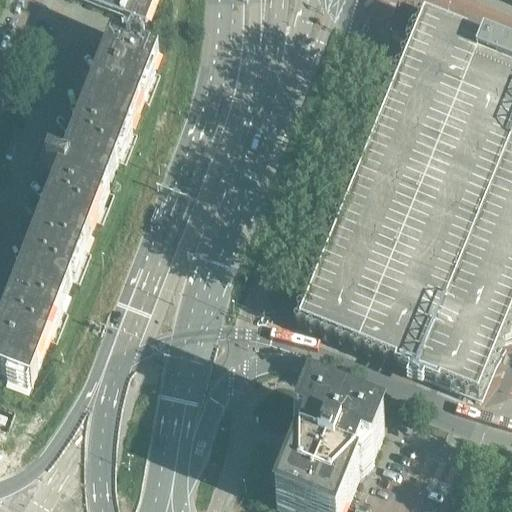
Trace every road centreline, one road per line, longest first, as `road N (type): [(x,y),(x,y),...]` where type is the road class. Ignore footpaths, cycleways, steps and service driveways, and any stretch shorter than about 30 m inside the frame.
road 1 (secondary): [(222,0),(217,81),(112,369)]
road 2 (secondary): [(148,420),(198,335),(281,70)]
road 3 (motorway): [(112,369),(44,452),(0,477)]
